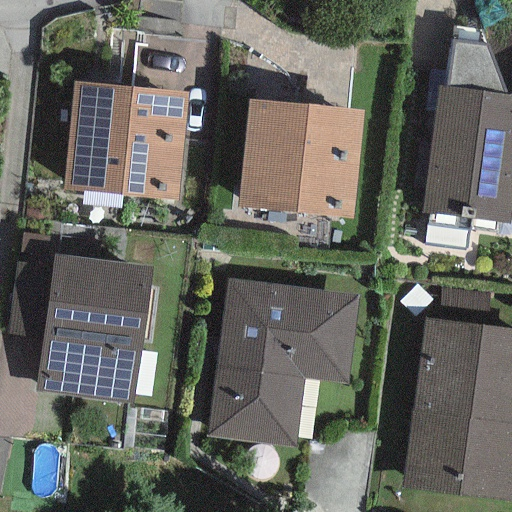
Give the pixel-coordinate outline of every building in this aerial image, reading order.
[(480,30),(451,26),(444,89),(438,87),(420,213),(508,226),(511,196),(511,105),(509,95),(480,30)] [(176,201),(186,92),(73,82),(63,191),(176,201)] [(363,112),(248,100),(237,207),(351,219),(363,112)] [(149,268),(53,256),(51,269),(42,341),(35,393),(131,406),(149,268)] [(42,341),(51,269),(16,264),(7,337),(42,341)] [(346,384),(357,295),(226,279),(207,437),(294,448),(303,379),(346,384)] [(439,290),(436,321),(486,326),(489,294),(439,290)] [(436,321),(423,318),(401,487),(511,501),(511,329),(486,326),(436,321)]
